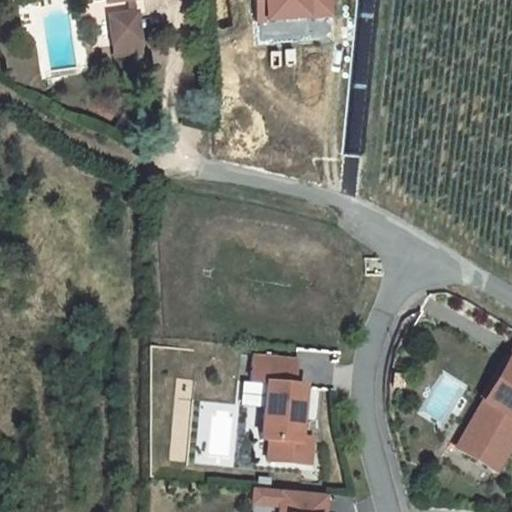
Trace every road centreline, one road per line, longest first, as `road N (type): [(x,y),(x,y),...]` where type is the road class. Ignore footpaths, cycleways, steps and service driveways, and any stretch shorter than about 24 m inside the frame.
road 1 (residential): [(406,229),(365,361),(363,417),(385,511)]
road 2 (residential): [(406,229),(349,204),(164,160)]
road 3 (residential): [(511,291),(406,229)]
